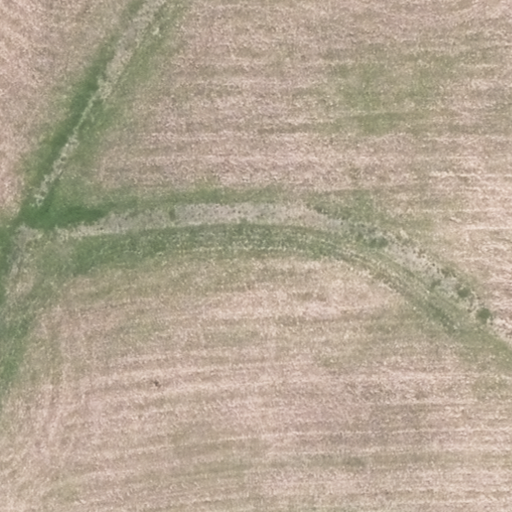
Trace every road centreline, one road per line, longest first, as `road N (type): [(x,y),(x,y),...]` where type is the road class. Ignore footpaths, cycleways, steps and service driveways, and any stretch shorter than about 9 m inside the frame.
road 1 (unknown): [(0,228),(24,220),(256,212),(354,226),(419,261),(466,314),(511,339)]
road 2 (unknown): [(0,294),(24,220),(162,0)]
